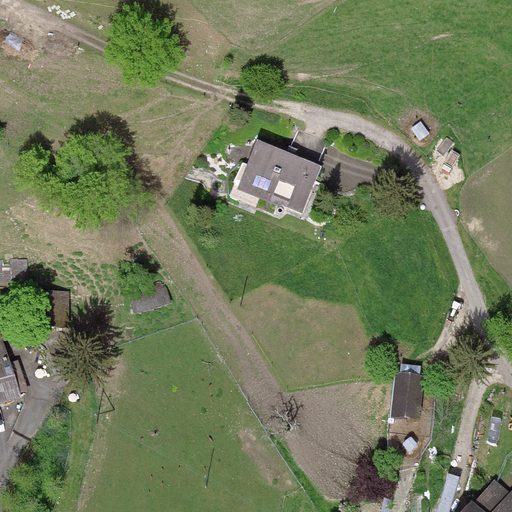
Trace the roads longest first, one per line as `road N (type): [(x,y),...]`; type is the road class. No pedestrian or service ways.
road 1 (track): [(0,8),(328,117)]
road 2 (residential): [(328,117),(391,144),(419,167),(477,314),(511,377)]
